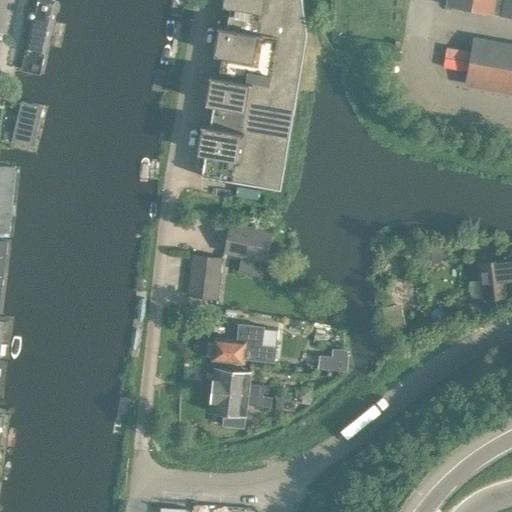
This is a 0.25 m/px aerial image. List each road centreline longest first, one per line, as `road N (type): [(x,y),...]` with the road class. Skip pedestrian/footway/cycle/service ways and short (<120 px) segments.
road 1 (unclassified): [(294,478),(178,488),(151,486),(137,473),(159,268),(202,0)]
road 2 (unclassified): [(321,459),(464,351),(511,330)]
